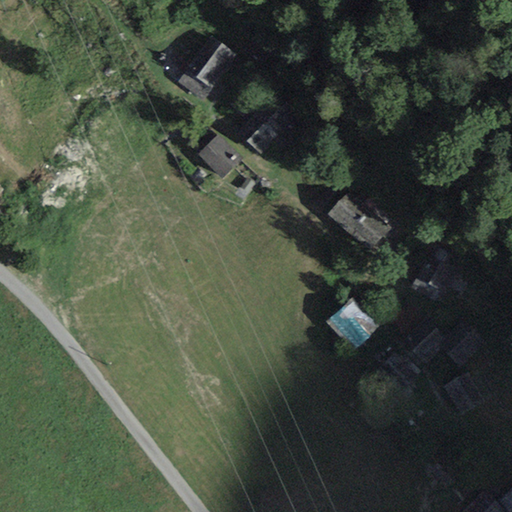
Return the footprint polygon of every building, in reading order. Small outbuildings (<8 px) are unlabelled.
[(238,58),(210,40),(186,76),(214,94),(238,58)] [(274,97),(238,134),(259,154),(295,116),(274,97)] [(219,139),(202,156),(223,178),(240,161),(219,139)] [(386,229),(349,196),(330,218),(367,251),(386,229)] [(429,260),(418,280),(442,292),(452,272),(429,260)] [(377,329),(353,303),(332,323),(356,349),(377,329)] [(442,348),(449,341),(429,321),(406,345),(426,364),(442,348)] [(449,341),(442,348),(460,365),(481,343),(464,326),(449,341)] [(413,376),(392,359),(380,375),(400,392),(413,376)] [(466,377),(446,388),(462,415),(481,404),(466,377)] [(511,511),(511,494),(503,503),(511,511)] [(498,511),(484,497),(467,511),(498,511)]
